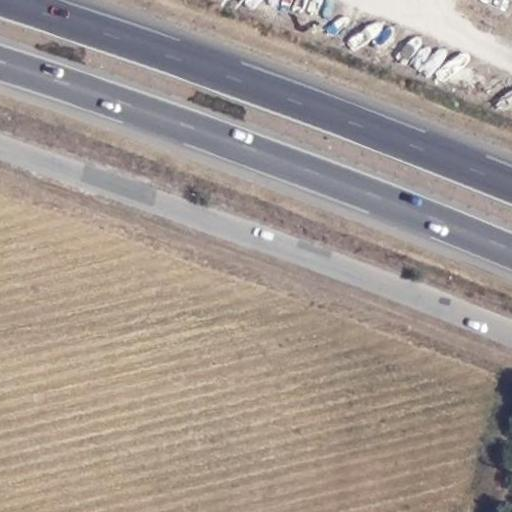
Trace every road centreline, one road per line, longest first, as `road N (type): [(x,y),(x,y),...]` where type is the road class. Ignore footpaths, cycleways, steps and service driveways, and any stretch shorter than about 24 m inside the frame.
road 1 (motorway): [(0,61),(511,250)]
road 2 (unclassified): [(0,147),(511,330)]
road 3 (track): [(0,182),(511,364)]
road 4 (motorway): [(511,182),(5,0)]
